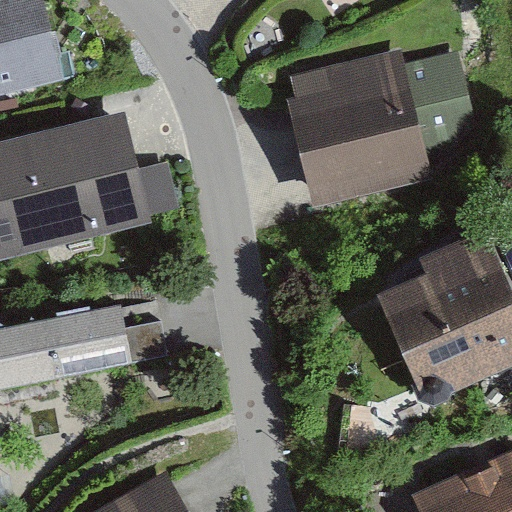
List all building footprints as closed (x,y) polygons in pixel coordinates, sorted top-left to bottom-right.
[(0,0),(0,82),(46,72),(28,0),(0,0)] [(293,106),(315,194),(413,170),(410,156),(439,149),(464,122),(449,58),(389,72),(386,58),(342,69),(347,93),(293,106)] [(0,148),(0,246),(135,213),(123,163),(113,121),(64,133),(0,148)] [(443,379),(511,349),(511,326),(472,237),(423,258),(435,284),(388,305),(417,369),(411,384),(416,394),(427,399),(438,394),(443,379)] [(0,385),(125,361),(161,354),(154,320),(151,300),(115,307),(114,304),(0,326),(0,385)] [(511,511),(511,468),(508,460),(420,498),(425,511),(511,511)] [(167,511),(152,484),(103,511),(167,511)]
